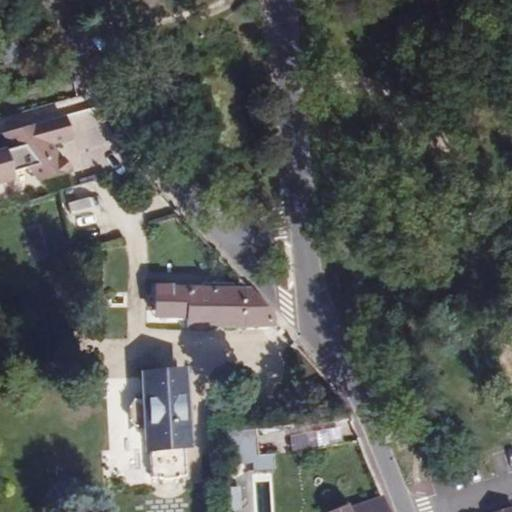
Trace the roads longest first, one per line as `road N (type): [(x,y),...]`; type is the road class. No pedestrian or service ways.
road 1 (residential): [(219,239),(87,84),(33,0)]
road 2 (residential): [(282,0),(299,216)]
road 3 (residential): [(319,332),(360,404),(401,511)]
road 4 (residential): [(319,332),(286,311),(219,239)]
